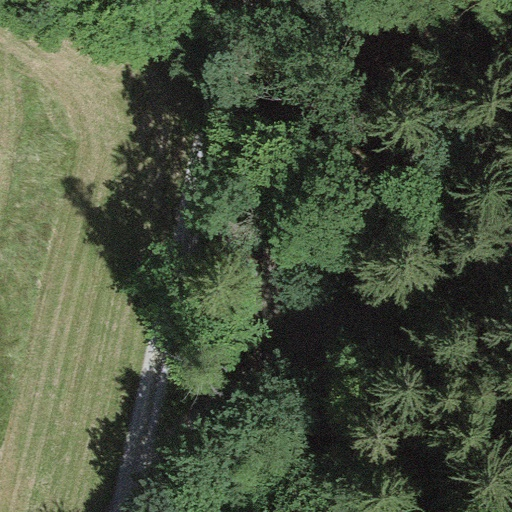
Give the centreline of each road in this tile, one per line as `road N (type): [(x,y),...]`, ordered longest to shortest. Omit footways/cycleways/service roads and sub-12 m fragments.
road 1 (track): [(146,511),(261,0)]
road 2 (track): [(511,258),(331,348),(156,471)]
road 3 (track): [(367,511),(331,348),(219,188)]
